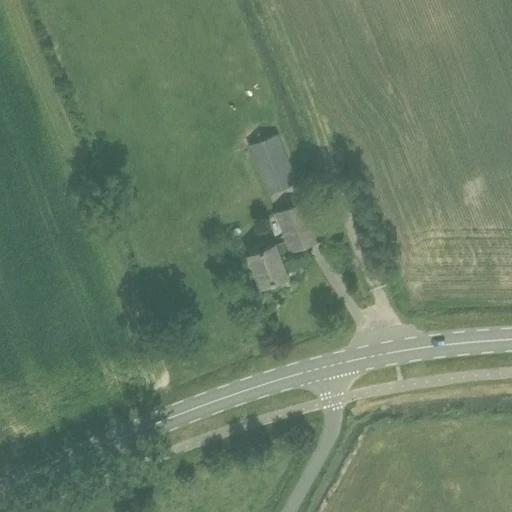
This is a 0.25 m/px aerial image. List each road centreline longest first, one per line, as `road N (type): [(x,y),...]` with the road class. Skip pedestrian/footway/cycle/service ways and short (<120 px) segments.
road 1 (track): [(264,0),(397,352)]
road 2 (secondary): [(327,367),(206,405),(0,495)]
road 3 (secondary): [(511,342),(327,367)]
road 4 (unclassified): [(288,511),(333,430),(327,367)]
